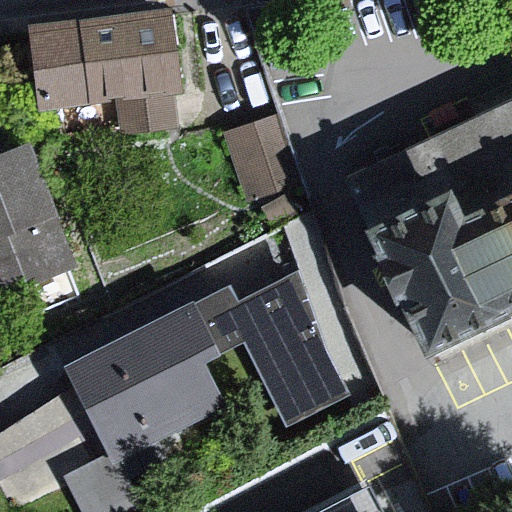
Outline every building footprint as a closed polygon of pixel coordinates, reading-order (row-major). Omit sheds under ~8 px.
[(162,11),(14,27),(33,113),(175,96),(162,11)] [(227,117),(246,185),(298,170),(279,103),(227,117)] [(511,106),(353,180),(435,354),(511,318),(511,106)] [(22,142),(0,150),(0,301),(76,274),(22,142)] [(214,419),(166,316),(55,372),(105,473),(214,419)] [(387,511),(360,457),(251,511),(387,511)]
